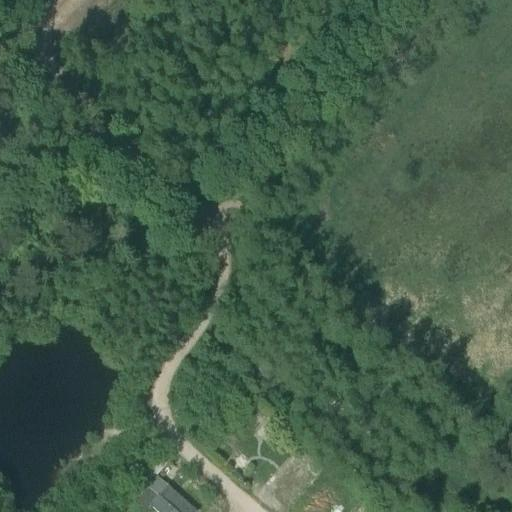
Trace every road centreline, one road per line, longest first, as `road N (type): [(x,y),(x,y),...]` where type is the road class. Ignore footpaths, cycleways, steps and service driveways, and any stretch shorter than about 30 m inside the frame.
road 1 (unknown): [(0,15),(219,237),(159,411),(265,511)]
road 2 (unknown): [(219,237),(437,0)]
